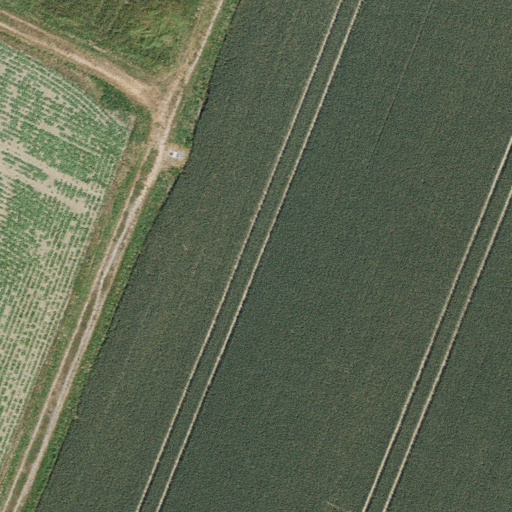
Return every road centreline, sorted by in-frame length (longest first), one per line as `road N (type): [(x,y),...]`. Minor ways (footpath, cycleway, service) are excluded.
road 1 (track): [(1,511),(168,87)]
road 2 (track): [(0,4),(168,87)]
